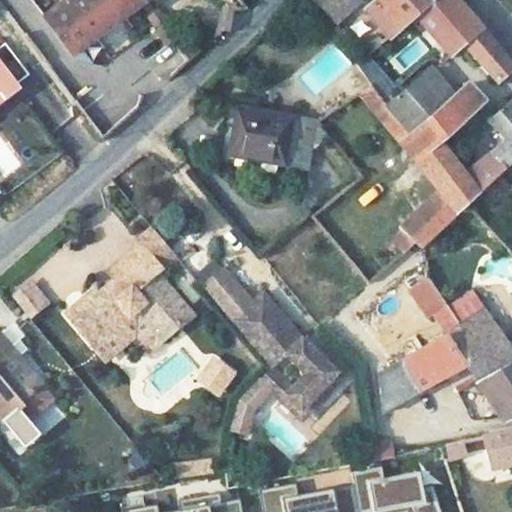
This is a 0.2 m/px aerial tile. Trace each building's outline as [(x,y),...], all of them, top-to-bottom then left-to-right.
[(80,0),(49,25),(70,53),(136,0),(80,0)] [(314,0),(330,18),(345,5),(340,0),(314,0)] [(381,0),(367,13),(391,41),(421,14),(436,0),(381,0)] [(454,0),(436,0),(421,14),(458,53),(466,46),(482,31),(454,0)] [(511,64),(482,31),(466,46),(500,83),(511,72),(511,64)] [(379,39),(360,52),(368,60),(385,45),(379,39)] [(4,40),(0,43),(0,54),(23,83),(32,76),(4,40)] [(0,67),(0,96),(14,86),(0,67)] [(432,73),(386,112),(410,138),(400,147),(415,162),(440,140),(486,102),(470,85),(455,98),(432,73)] [(372,90),(357,98),(369,113),(380,105),(372,90)] [(511,102),(492,121),(509,140),(493,154),(506,170),(511,164),(511,102)] [(380,105),(369,113),(400,147),(410,138),(386,112),(380,105)] [(232,110),(226,159),(283,168),(290,118),(232,110)] [(440,140),(415,162),(437,185),(461,210),(485,189),(472,175),(440,140)] [(493,154),(472,175),(485,189),(506,170),(493,154)] [(380,162),(360,178),(370,190),(389,174),(380,162)] [(182,164),(169,174),(186,197),(200,187),(182,164)] [(408,210),(399,222),(416,242),(422,246),(461,210),(437,185),(408,210)] [(393,242),(381,252),(390,263),(416,242),(399,222),(388,237),(393,242)] [(163,286),(154,276),(162,270),(141,244),(109,270),(115,278),(119,284),(109,292),(105,287),(97,293),(94,289),(66,313),(94,348),(138,312),(150,326),(156,321),(168,336),(193,315),(166,284),(163,286)] [(221,264),(200,281),(229,316),(250,298),(221,264)] [(431,275),(409,287),(428,320),(449,307),(431,275)] [(109,292),(119,284),(115,278),(105,287),(109,292)] [(31,282),(14,296),(31,315),(47,301),(31,282)] [(269,362),(284,349),(302,370),(286,383),(279,390),(296,410),(335,377),(261,288),(250,298),(229,316),(269,362)] [(511,354),(482,311),(446,332),(467,362),(465,363),(492,405),(501,399),(511,416),(511,354)] [(138,312),(94,348),(107,363),(138,338),(149,352),(168,336),(156,321),(150,326),(138,312)] [(13,324),(4,333),(21,351),(30,342),(13,324)] [(446,332),(417,349),(432,378),(465,363),(467,362),(446,332)] [(0,421),(1,423),(22,406),(19,402),(32,391),(40,385),(0,335),(0,421)] [(417,349),(399,360),(414,389),(432,378),(417,349)] [(399,360),(375,375),(380,409),(414,389),(399,360)] [(220,366),(212,362),(199,383),(207,387),(220,366)] [(256,376),(272,395),(279,390),(286,383),(269,362),(256,376)] [(229,372),(220,366),(207,387),(217,393),(229,372)] [(296,410),(279,390),(272,395),(289,415),(296,410)] [(32,391),(19,402),(22,406),(28,414),(41,403),(32,391)] [(492,405),(505,426),(511,422),(511,416),(501,399),(492,405)] [(511,432),(481,439),(485,454),(490,472),(511,467),(511,432)] [(394,439),(375,441),(376,460),(395,458),(394,439)] [(481,439),(461,443),(464,455),(465,459),(485,454),(481,439)] [(461,443),(443,446),(446,459),(464,455),(461,443)] [(217,462),(180,469),(182,480),(219,474),(217,462)] [(353,476),(262,497),(265,511),(383,511),(411,506),(412,511),(438,511),(428,466),(354,482),(353,476)] [(215,480),(193,485),(195,500),(186,502),(188,511),(217,511),(217,499),(215,480)] [(165,486),(145,490),(147,505),(168,501),(165,486)]
